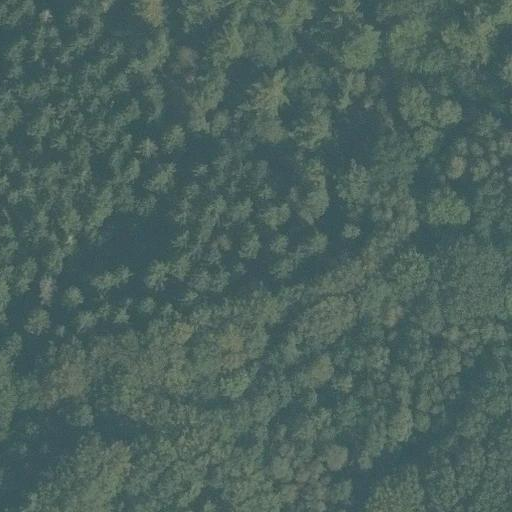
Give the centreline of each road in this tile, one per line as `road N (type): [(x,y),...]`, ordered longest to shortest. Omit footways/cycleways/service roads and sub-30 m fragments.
road 1 (track): [(404,281),(333,317),(121,384),(106,402),(104,467),(70,511)]
road 2 (track): [(134,0),(321,104),(390,103),(511,68)]
road 3 (track): [(0,352),(49,315),(116,245),(207,46)]
